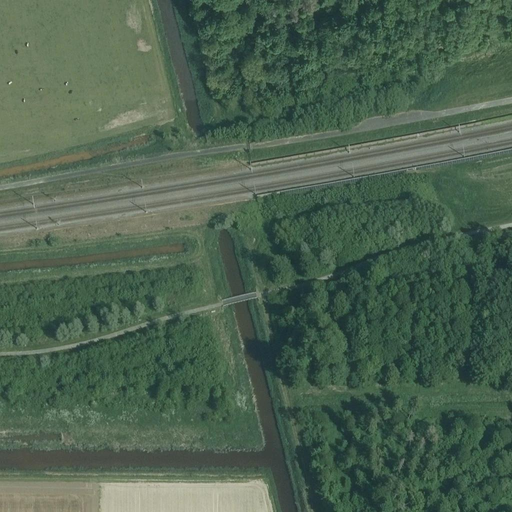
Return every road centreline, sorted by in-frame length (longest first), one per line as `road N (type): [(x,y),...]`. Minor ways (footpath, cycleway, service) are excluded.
road 1 (track): [(312,511),(290,414),(511,409)]
road 2 (track): [(215,305),(198,242),(188,233),(0,254)]
road 3 (track): [(290,414),(248,241)]
